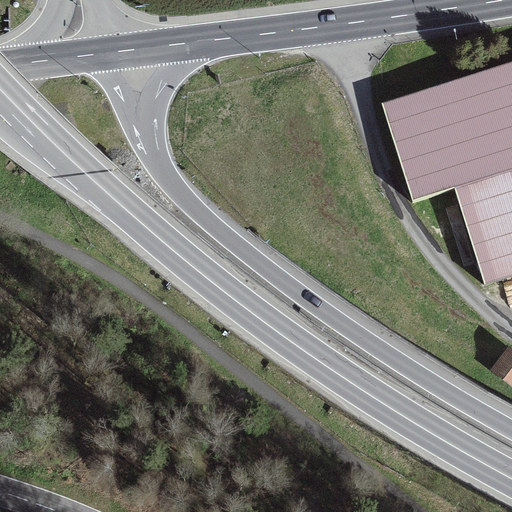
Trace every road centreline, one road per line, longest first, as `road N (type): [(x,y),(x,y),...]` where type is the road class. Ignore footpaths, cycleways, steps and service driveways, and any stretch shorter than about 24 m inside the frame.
road 1 (trunk): [(511,478),(332,370),(210,280),(0,88)]
road 2 (trunk): [(511,429),(362,337),(186,200),(155,158),(122,50)]
road 3 (track): [(413,511),(127,290),(0,221)]
road 4 (primary): [(122,50),(511,5)]
